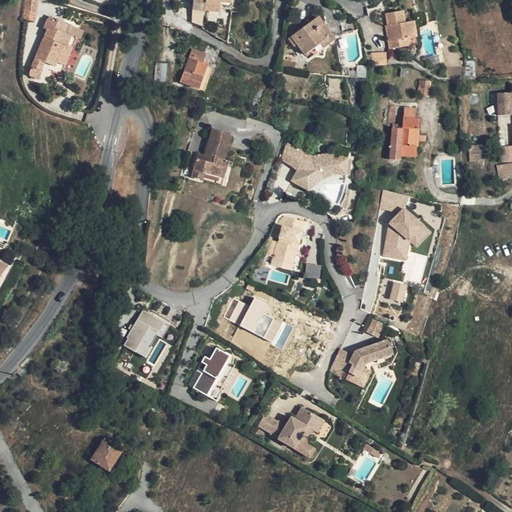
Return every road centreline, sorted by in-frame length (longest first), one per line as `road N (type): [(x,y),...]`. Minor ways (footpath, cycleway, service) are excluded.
road 1 (residential): [(313,385),(349,312),(325,224),(273,210),(229,277),(187,301),(157,294),(138,277),(133,253),(143,118),(119,103)]
road 2 (unclassified): [(119,103),(75,267),(0,375)]
road 3 (unknown): [(166,0),(167,14),(259,60),(268,59),(275,42),(282,0)]
